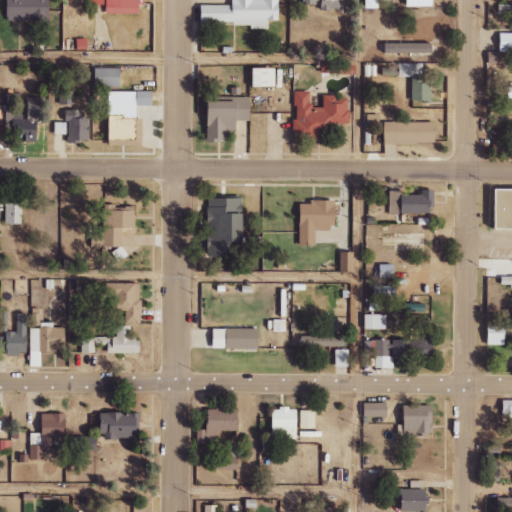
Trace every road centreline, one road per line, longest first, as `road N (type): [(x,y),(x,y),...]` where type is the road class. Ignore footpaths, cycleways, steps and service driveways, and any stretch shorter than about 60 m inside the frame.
road 1 (residential): [(175,511),(180,0)]
road 2 (residential): [(465,511),(469,0)]
road 3 (residential): [(511,385),(0,383)]
road 4 (residential): [(511,169),(0,167)]
